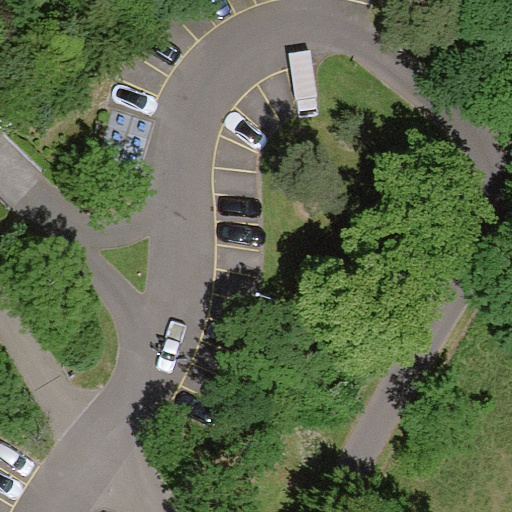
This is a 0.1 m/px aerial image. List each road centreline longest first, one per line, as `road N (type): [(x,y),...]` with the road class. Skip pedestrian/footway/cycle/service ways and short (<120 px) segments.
road 1 (residential): [(511,158),(348,33),(300,26),(248,44),(195,103),(174,307),(147,375),(101,444)]
road 2 (residential): [(335,511),(382,416),(511,207)]
